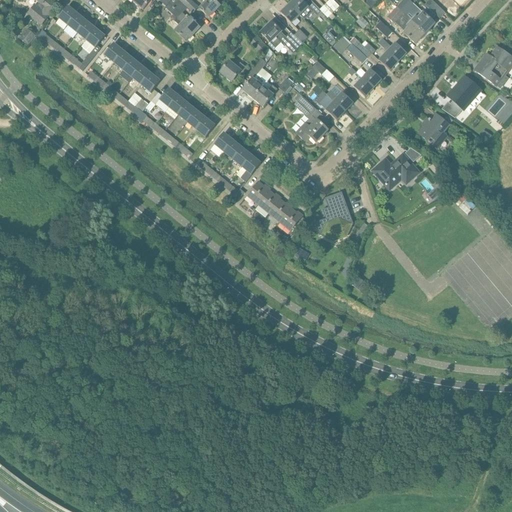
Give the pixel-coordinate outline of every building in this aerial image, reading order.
[(36,0),(40,3),(37,7),(35,6),(28,15),(41,26),(56,7),(48,0),(36,0)] [(133,0),(132,2),(143,11),(152,0),(151,0),(133,0)] [(187,42),(199,29),(188,18),(187,18),(182,14),(187,9),(177,0),(161,0),(160,1),(166,7),(169,4),(181,15),(174,22),(180,27),(176,32),(187,42)] [(189,0),(178,0),(193,14),(198,8),(189,0)] [(202,0),(206,3),(200,9),(209,18),(220,7),(213,0),(202,0)] [(313,12),(308,8),(309,7),(306,4),(301,0),(295,0),(290,5),(300,16),(305,20),(313,12)] [(332,0),(330,0),(320,10),(322,12),(329,20),(333,15),(328,10),(336,3),(332,0)] [(409,0),(404,0),(397,8),(425,35),(435,24),(431,21),(436,16),(428,9),(423,13),(416,6),(414,5),(409,0)] [(445,13),(431,0),(429,0),(425,5),(439,19),(445,13)] [(300,16),(290,5),(281,14),(292,24),(300,16)] [(59,19),(68,26),(77,15),(68,7),(59,19)] [(390,16),(387,18),(395,25),(395,24),(399,28),(405,33),(404,34),(416,45),(425,35),(397,8),(390,16)] [(68,26),(64,32),(73,39),(77,34),(87,22),(77,15),(68,26)] [(361,18),(356,23),(363,30),(368,25),(361,18)] [(96,30),(87,22),(77,34),(86,41),(96,30)] [(381,22),(376,28),(387,39),(393,33),(381,22)] [(270,43),(268,45),(274,51),(282,43),(285,46),(289,42),(296,50),(302,44),(294,36),(291,33),(286,38),(281,33),(281,32),(272,23),(261,33),(270,43)] [(28,30),(20,39),(28,45),(35,36),(28,30)] [(83,65),(79,70),(82,72),(98,52),(101,49),(98,47),(105,38),(96,30),(86,41),(82,47),(90,54),(82,64),(83,65)] [(294,36),(302,44),(308,39),(300,30),(294,36)] [(46,34),(42,31),(36,38),(40,41),(42,39),(45,35),(46,34)] [(334,39),(329,33),(324,38),(330,45),(335,41),(333,40),(334,39)] [(42,39),(51,47),(55,43),(45,35),(42,39)] [(256,38),(251,43),(260,52),(265,47),(256,38)] [(341,54),(351,45),(343,38),(334,48),(341,54)] [(354,38),(350,43),(368,59),(375,51),(368,44),(364,48),(354,38)] [(64,50),(55,43),(51,47),(61,54),(64,50)] [(384,50),(387,53),(398,63),(407,54),(396,44),(392,48),(388,45),(384,50)] [(114,45),(104,56),(105,57),(109,60),(107,64),(111,67),(114,64),(123,52),(114,45)] [(363,65),(368,60),(356,49),(351,54),(363,65)] [(487,56),(480,66),(475,72),(496,87),(511,65),(511,59),(498,49),(491,58),(487,56)] [(73,58),(64,50),(61,54),(70,62),(73,58)] [(123,71),(132,60),(123,52),(114,64),(123,71)] [(398,63),(387,53),(379,62),(390,72),(398,63)] [(82,64),(73,58),(70,62),(79,70),(83,65),(82,64)] [(263,87),(267,82),(257,74),(266,64),(260,59),(247,75),(253,79),(243,91),(253,100),(263,87)] [(123,71),(132,79),(142,67),(132,60),(123,71)] [(232,60),(230,62),(221,73),(232,83),(233,81),(237,84),(248,70),(240,63),(239,65),(232,60)] [(313,68),(311,70),(316,75),(318,73),(321,76),(322,76),(326,71),(317,63),(313,68)] [(132,79),(141,86),(151,75),(142,67),(132,79)] [(89,70),(85,74),(97,84),(101,80),(89,70)] [(371,70),(362,79),(373,90),(382,81),(371,70)] [(151,75),(141,86),(151,94),(160,82),(151,75)] [(373,90),(362,79),(358,75),(352,82),(351,83),(351,84),(352,84),(352,85),(355,87),(354,88),(365,98),(373,90)] [(448,104),(443,110),(455,119),(480,91),(466,79),(460,85),(459,84),(453,91),(454,92),(449,99),(453,103),(450,106),(448,104)] [(97,84),(107,92),(110,87),(101,80),(97,84)] [(286,80),(279,89),(285,94),(292,85),(286,80)] [(107,92),(116,99),(119,95),(110,87),(107,92)] [(263,87),(253,100),(263,108),(273,96),(277,91),(272,87),(268,92),(263,87)] [(159,101),(169,108),(178,97),(169,89),(159,101)] [(333,102),(334,103),(345,113),(353,104),(343,94),(338,98),(331,91),(327,95),(333,102)] [(319,105),(327,96),(323,92),(315,101),(319,105)] [(128,102),(125,107),(134,114),(133,117),(137,120),(142,113),(135,108),(142,99),(135,94),(128,102)] [(116,99),(125,107),(128,102),(119,95),(116,99)] [(169,108),(178,116),(187,104),(178,97),(169,108)] [(320,124),(325,119),(302,97),(297,102),(312,117),(296,134),(305,143),(310,138),(316,144),(328,131),(320,124)] [(345,113),(334,103),(326,111),(337,122),(345,113)] [(511,103),(498,119),(504,125),(511,115),(511,103)] [(178,116),(187,123),(197,112),(187,104),(178,116)] [(187,123),(196,131),(206,119),(197,112),(187,123)] [(143,121),(152,129),(156,125),(142,113),(137,120),(141,124),(143,121)] [(419,135),(432,146),(437,149),(435,148),(442,140),(439,137),(442,133),(443,134),(449,126),(435,115),(430,122),(427,119),(422,126),(424,128),(419,135)] [(196,131),(206,139),(215,127),(206,119),(196,131)] [(152,129),(161,136),(165,132),(156,125),(152,129)] [(161,136),(171,144),(174,140),(165,132),(161,136)] [(215,145),(224,153),(233,142),(224,134),(215,145)] [(171,144),(180,151),(183,147),(174,140),(171,144)] [(224,153),(233,161),(242,149),(233,142),(224,153)] [(193,155),(183,147),(180,151),(189,159),(193,155)] [(233,161),(242,168),(252,157),(242,149),(233,161)] [(411,149),(406,154),(414,163),(421,156),(411,149)] [(382,164),(373,172),(389,190),(401,180),(406,185),(419,173),(403,156),(392,166),(386,160),(382,164)] [(261,164),(252,157),(242,168),(247,172),(241,179),(246,183),(261,164)] [(198,166),(207,174),(211,169),(201,162),(198,166)] [(207,174),(216,181),(220,177),(211,169),(207,174)] [(216,181),(226,189),(229,184),(220,177),(216,181)] [(454,185),(447,178),(438,187),(442,192),(444,194),(454,185)] [(258,182),(246,197),(258,206),(270,191),(271,190),(265,185),(264,187),(258,182)] [(226,189),(234,195),(237,191),(229,184),(226,189)] [(232,198),(237,202),(244,193),(239,189),(237,191),(234,195),(232,198)] [(0,191),(0,202),(10,198),(8,193),(2,195),(0,191)] [(275,196),(270,191),(258,206),(269,215),(280,200),(281,199),(276,194),(275,196)] [(326,219),(315,223),(320,236),(323,236),(334,241),(345,237),(350,225),(353,224),(350,215),(347,216),(345,212),(348,211),(342,193),(325,199),(328,208),(323,210),(326,219)] [(286,204),(280,200),(269,215),(280,224),(291,209),(292,208),(287,203),(286,204)] [(297,213),(291,209),(280,224),(291,232),(303,217),(298,212),(297,213)] [(270,223),(266,228),(272,232),(276,227),(270,223)] [(289,248),(293,244),(284,236),(280,241),(289,248)] [(380,294),(385,288),(360,265),(355,271),(380,294)] [(359,278),(353,286),(360,293),(367,285),(359,278)]
